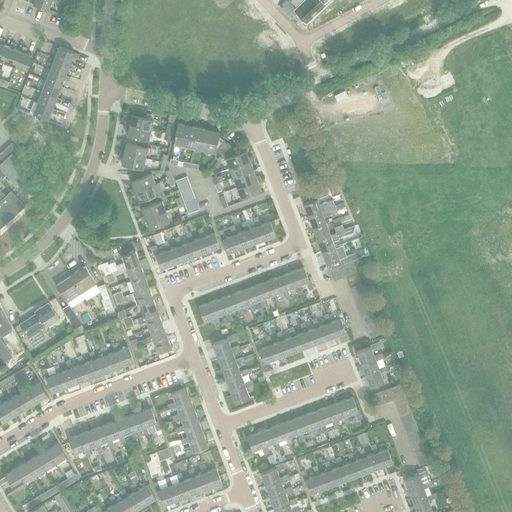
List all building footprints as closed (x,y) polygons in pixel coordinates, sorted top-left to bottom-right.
[(48,9),(51,0),(28,0),(28,1),(33,3),(33,4),(48,9)] [(289,0),(297,7),(294,9),(306,21),(324,4),(320,0),(289,0)] [(511,39),(506,28),(488,36),(492,47),(511,39)] [(0,59),(3,61),(9,46),(2,44),(4,39),(0,37),(0,59)] [(511,50),(511,41),(511,39),(492,47),(497,57),(511,50)] [(14,66),(20,51),(13,48),(15,43),(11,41),(9,46),(3,61),(14,66)] [(55,57),(70,63),(73,55),(78,57),(79,54),(74,52),(75,51),(59,45),(55,57)] [(20,51),(14,66),(27,70),(32,56),(25,53),(27,47),(22,46),(20,51)] [(511,63),(511,50),(497,57),(501,68),(511,63)] [(75,65),(70,63),(55,57),(50,68),(66,74),(69,67),(73,69),(75,65)] [(442,71),(437,58),(417,66),(422,79),(442,71)] [(70,76),(66,74),(50,68),(46,79),(61,85),(64,78),(69,80),(70,76)] [(446,84),(442,71),(422,79),(427,91),(446,84)] [(66,87),(61,85),(46,79),(42,90),(57,96),(60,89),(65,91),(66,87)] [(451,97),(446,84),(427,91),(432,104),(451,97)] [(386,96),(382,86),(364,93),(367,103),(386,96)] [(62,98),(57,96),(42,90),(37,102),(53,108),(56,101),(60,102),(62,98)] [(371,112),(389,105),(386,96),(367,103),(371,112)] [(456,109),(451,97),(432,104),(436,116),(456,109)] [(57,109),(53,108),(37,102),(33,113),(49,119),(51,112),(56,114),(57,109)] [(393,115),(389,105),(371,112),(375,122),(393,115)] [(461,122),(456,109),(436,116),(441,129),(461,122)] [(126,124),(151,129),(153,119),(132,115),(131,121),(127,120),(126,124)] [(379,132),(397,125),(393,115),(375,122),(379,132)] [(168,133),(173,134),(175,122),(168,120),(166,133),(168,133)] [(184,146),(190,121),(186,121),(186,124),(179,122),(174,143),(184,146)] [(194,148),(199,126),(192,125),(193,122),(190,121),(184,146),(194,148)] [(149,139),(151,129),(126,124),(126,127),(129,128),(128,135),(149,139)] [(205,150),(210,125),(206,125),(206,128),(199,126),(194,148),(205,150)] [(210,125),(205,150),(215,152),(219,131),(213,129),(213,126),(210,125)] [(406,147),(402,137),(384,144),(388,154),(406,147)] [(221,153),(229,143),(226,140),(224,139),(223,140),(216,149),(221,153)] [(120,151),(145,157),(147,147),(126,142),(124,149),(121,148),(120,151)] [(229,143),(221,153),(226,157),(234,147),(229,143)] [(391,164),(409,156),(406,147),(388,154),(391,164)] [(230,167),(253,159),(252,155),(249,156),(246,150),(226,157),(230,167)] [(143,167),(145,157),(120,151),(120,155),(123,156),(121,163),(143,167)] [(478,168),(473,155),(454,162),(458,175),(478,168)] [(395,173),(413,166),(409,156),(391,164),(395,173)] [(234,177),(253,169),(251,163),(254,162),(253,159),(230,167),(234,177)] [(417,175),(413,166),(395,173),(399,183),(417,175)] [(483,180),(478,168),(458,175),(463,188),(483,180)] [(237,186),(260,178),(259,175),(256,176),(253,169),(234,177),(237,186)] [(141,172),(128,173),(133,187),(130,188),(132,191),(155,183),(151,173),(142,176),(141,172)] [(421,185),(417,175),(399,183),(402,192),(421,185)] [(178,185),(189,181),(187,176),(176,180),(178,185)] [(260,178),(237,186),(241,196),(261,189),(258,182),(261,181),(260,178)] [(488,193),(483,180),(463,188),(468,200),(488,193)] [(180,191),(191,187),(189,181),(178,185),(180,191)] [(155,183),(132,192),(133,195),(136,194),(138,200),(158,192),(155,183)] [(406,202),(424,195),(421,185),(402,192),(406,202)] [(182,196),(193,192),(191,187),(180,191),(182,196)] [(326,188),(310,194),(312,199),(317,197),(317,198),(328,193),(326,188)] [(184,202),(195,198),(193,192),(182,196),(184,202)] [(492,205),(488,193),(468,200),(473,213),(492,205)] [(312,199),(303,202),(308,215),(321,210),(335,205),(332,199),(319,203),(317,197),(312,199)] [(186,207),(197,203),(195,198),(184,202),(186,207)] [(142,219),(165,210),(161,200),(141,207),(144,214),(141,215),(142,219)] [(197,203),(186,207),(188,212),(199,209),(197,203)] [(321,210),(308,215),(312,227),(326,222),(324,216),(337,211),(335,205),(321,210)] [(497,218),(492,205),(473,213),(477,225),(497,218)] [(165,210),(142,219),(143,222),(146,221),(149,227),(169,219),(165,210)] [(260,224),(258,216),(253,218),(256,226),(257,225),(263,239),(275,235),(270,221),(260,224)] [(502,230),(497,218),(477,225),(482,238),(502,230)] [(249,228),(246,221),(241,222),(244,230),(246,229),(251,243),(263,239),(257,225),(256,226),(249,228)] [(326,222),(312,227),(317,239),(330,234),(326,222)] [(237,233),(234,225),(230,227),(232,234),(234,233),(239,248),(251,243),(246,229),(244,230),(237,233)] [(205,235),(202,227),(198,229),(200,237),(202,236),(207,250),(219,246),(214,232),(205,235)] [(234,233),(232,234),(225,237),(223,229),(218,231),(221,240),(223,239),(227,252),(239,248),(234,233)] [(507,244),(502,230),(482,238),(487,251),(507,244)] [(193,239),(190,231),(186,233),(189,241),(191,240),(196,255),(207,250),(202,236),(200,237),(193,239)] [(330,234),(317,239),(321,251),(335,246),(333,240),(338,238),(338,237),(336,232),(330,234)] [(182,244),(179,236),(174,237),(177,245),(179,245),(184,259),(196,255),(191,240),(189,241),(182,244)] [(445,248),(441,238),(423,245),(427,255),(445,248)] [(179,245),(177,245),(170,248),(167,240),(163,242),(166,249),(168,249),(173,263),(184,259),(179,245)] [(168,249),(166,249),(158,252),(155,244),(151,246),(154,255),(156,254),(161,267),(173,263),(168,249)] [(345,256),(341,245),(335,247),(335,246),(321,251),(326,263),(329,262),(340,258),(339,258),(345,256)] [(431,264),(449,257),(445,248),(427,255),(431,264)] [(126,267),(139,262),(135,250),(121,255),(124,261),(116,264),(118,270),(126,267)] [(331,268),(336,266),(353,260),(351,254),(345,256),(339,258),(340,258),(329,262),(331,268)] [(453,267),(449,257),(431,264),(434,274),(453,267)] [(340,277),(346,275),(357,271),(353,260),(336,266),(340,277)] [(106,274),(112,272),(107,261),(97,264),(102,276),(106,274)] [(130,279),(144,274),(139,262),(126,267),(130,279)] [(70,274),(81,292),(96,283),(85,265),(70,274)] [(297,285),(299,284),(306,282),(309,290),(313,288),(310,279),(308,280),(304,266),(291,271),(297,285)] [(334,279),(340,277),(336,266),(331,268),(330,268),(334,279)] [(438,284),(456,277),(453,267),(434,274),(438,284)] [(297,285),(291,271),(280,275),(285,289),(287,288),(294,286),(297,294),(302,292),(299,284),(297,285)] [(348,281),(359,277),(357,271),(346,275),(348,281)] [(112,272),(106,274),(109,281),(114,279),(112,272)] [(66,302),(81,292),(70,274),(55,284),(66,302)] [(135,291),(148,286),(144,274),(130,279),(135,291)] [(285,289),(280,275),(268,279),(274,293),(276,293),(283,290),(286,298),(290,297),(287,288),(285,289)] [(350,286),(361,282),(359,277),(348,281),(350,286)] [(274,293),(268,279),(257,284),(262,298),(264,297),(271,294),(274,302),(278,301),(276,293),(274,293)] [(352,292),(363,288),(361,282),(350,286),(352,292)] [(112,308),(105,284),(98,286),(102,300),(101,300),(104,310),(112,308)] [(262,298),(257,284),(245,288),(250,302),(252,301),(259,299),(262,307),(267,305),(264,297),(262,298)] [(136,304),(139,303),(153,298),(148,286),(135,291),(132,292),(136,304)] [(250,302),(245,288),(234,292),(239,306),(241,306),(248,303),(251,311),(255,309),(252,301),(250,302)] [(354,298),(365,294),(363,288),(352,292),(354,298)] [(472,299),(467,288),(447,296),(451,307),(472,299)] [(239,306),(234,292),(222,297),(227,311),(229,310),(236,307),(239,316),(244,314),(241,306),(239,306)] [(356,303),(367,299),(365,294),(354,298),(356,303)] [(227,311),(222,297),(211,301),(216,315),(217,314),(225,312),(228,320),(232,318),(229,310),(227,311)] [(144,315),(157,310),(153,298),(139,303),(144,315)] [(358,309),(369,305),(367,299),(356,303),(358,309)] [(455,317),(476,309),(472,299),(451,307),(455,317)] [(58,318),(47,301),(34,309),(36,312),(24,320),(19,323),(27,336),(46,324),(43,320),(48,316),(52,322),(58,318)] [(216,315),(211,301),(199,305),(204,319),(213,316),(216,324),(220,322),(217,314),(216,315)] [(75,328),(81,325),(69,305),(63,309),(75,328)] [(360,315),(372,311),(369,305),(358,309),(360,315)] [(157,310),(144,315),(137,318),(139,323),(146,321),(148,327),(162,322),(157,310)] [(362,320),(374,316),(372,311),(360,315),(362,320)] [(330,322),(327,313),(323,315),(326,323),(328,323),(333,336),(345,332),(340,318),(330,322)] [(0,314),(0,328),(2,328),(9,339),(14,335),(0,314)] [(365,326),(376,322),(374,316),(362,320),(365,326)] [(319,326),(316,318),(311,319),(314,328),(316,327),(321,341),(333,336),(328,323),(326,323),(319,326)] [(148,341),(153,339),(166,334),(162,322),(148,327),(151,335),(146,337),(148,341)] [(307,330),(304,322),(300,324),(303,332),(305,331),(310,345),(321,341),(316,327),(314,328),(307,330)] [(367,332),(378,328),(376,322),(365,326),(367,332)] [(489,334),(484,323),(464,331),(468,342),(489,334)] [(296,334),(293,326),(288,328),(291,336),(293,335),(298,349),(310,345),(305,331),(303,332),(296,334)] [(378,328),(367,332),(369,338),(380,333),(378,328)] [(284,339),(281,331),(277,332),(280,340),(282,340),(287,353),(298,349),(293,335),(291,336),(284,339)] [(232,349),(231,348),(228,340),(236,337),(234,333),(226,336),(226,338),(212,343),(217,355),(232,349)] [(166,334),(153,339),(157,351),(171,346),(166,334)] [(472,352),(493,344),(489,334),(468,342),(472,352)] [(272,343),(269,335),(265,337),(268,345),(270,344),(275,358),(287,353),(282,340),(280,340),(272,343)] [(270,344),(268,345),(261,347),(258,339),(253,341),(257,350),(258,349),(263,362),(275,358),(270,344)] [(375,358),(374,356),(372,349),(380,346),(378,341),(370,344),(370,346),(357,351),(361,363),(375,358)] [(118,350),(116,342),(111,343),(114,351),(116,351),(121,365),(133,361),(128,346),(118,350)] [(139,345),(133,347),(137,358),(143,356),(139,345)] [(221,366),(236,361),(235,359),(232,352),(240,349),(238,345),(231,348),(232,349),(217,355),(221,366)] [(116,351),(114,351),(107,354),(104,346),(100,348),(102,356),(104,355),(109,369),(121,365),(116,351)] [(104,355),(102,356),(95,358),(92,350),(88,352),(91,360),(93,359),(98,374),(109,369),(104,355)] [(365,375),(379,369),(379,368),(376,360),(384,357),(383,353),(374,356),(375,358),(361,363),(365,375)] [(93,359),(91,360),(84,362),(81,355),(77,356),(79,364),(81,363),(86,378),(98,374),(93,359)] [(225,378),(240,372),(240,371),(237,364),(244,361),(243,357),(235,359),(236,361),(221,366),(225,378)] [(81,363),(79,364),(73,367),(70,359),(65,360),(68,368),(70,368),(75,382),(86,378),(81,363)] [(503,370),(499,360),(478,368),(482,378),(503,370)] [(70,368),(68,368),(60,371),(58,363),(53,365),(56,373),(58,372),(63,386),(75,382),(70,368)] [(20,374),(29,369),(26,364),(17,370),(20,374)] [(370,387),(384,381),(380,372),(389,369),(387,365),(379,368),(379,369),(365,375),(370,387)] [(58,372),(56,373),(49,375),(46,368),(42,369),(45,378),(46,377),(51,391),(63,386),(58,372)] [(230,389),(244,384),(244,383),(241,375),(249,372),(247,368),(240,371),(240,372),(225,378),(230,389)] [(8,375),(11,380),(20,374),(17,370),(8,375)] [(486,389),(507,380),(503,370),(482,378),(486,389)] [(0,386),(8,381),(6,377),(0,380),(0,386)] [(234,401),(249,396),(245,387),(253,384),(252,380),(244,383),(244,384),(230,389),(234,401)] [(28,387),(36,401),(47,395),(38,381),(28,387)] [(394,398),(405,394),(401,383),(384,389),(388,401),(394,398)] [(169,408),(176,406),(176,404),(190,399),(186,386),(171,392),(175,401),(167,404),(169,408)] [(17,393),(26,407),(36,401),(28,387),(17,393)] [(383,403),(388,401),(384,389),(379,391),(383,403)] [(377,405),(383,403),(379,391),(373,393),(377,405)] [(7,400),(16,414),(26,407),(17,393),(7,400)] [(396,404),(407,400),(405,394),(394,398),(396,404)] [(345,414),(347,414),(355,411),(358,419),(362,417),(359,408),(357,409),(352,396),(340,400),(345,414)] [(511,408),(511,396),(495,403),(499,413),(511,408)] [(176,404),(176,406),(179,413),(171,416),(173,420),(181,417),(180,415),(195,410),(190,399),(176,404)] [(0,403),(0,411),(5,420),(16,414),(7,400),(0,403)] [(345,414),(340,400),(328,405),(334,419),(336,418),(343,415),(346,423),(351,422),(347,414),(345,414)] [(398,409),(409,405),(407,400),(396,404),(398,409)] [(334,419),(328,405),(317,409),(322,423),(324,422),(332,420),(335,428),(339,426),(336,418),(334,419)] [(400,415),(411,411),(409,405),(398,409),(400,415)] [(151,407),(139,411),(144,426),(146,425),(149,433),(160,429),(157,420),(156,421),(151,407)] [(503,424),(511,420),(511,408),(499,413),(503,424)] [(322,423),(317,409),(305,413),(310,427),(312,427),(320,424),(323,432),(327,430),(324,422),(322,423)] [(177,432),(185,429),(184,427),(199,422),(195,410),(180,415),(181,417),(183,425),(176,428),(177,432)] [(144,426),(139,411),(127,416),(133,430),(134,429),(142,427),(145,435),(149,433),(146,425),(144,426)] [(402,420),(413,416),(411,411),(400,415),(402,420)] [(310,427),(305,413),(294,418),(299,432),(301,431),(308,429),(311,436),(316,435),(312,427),(310,427)] [(133,430),(127,416),(116,420),(121,434),(123,434),(130,431),(133,439),(137,437),(134,429),(133,430)] [(404,426),(415,422),(413,416),(402,420),(404,426)] [(299,432),(294,418),(282,422),(287,436),(289,436),(297,433),(300,441),(304,439),(301,431),(299,432)] [(121,434),(116,420),(104,424),(109,439),(111,438),(118,435),(121,443),(126,441),(123,434),(121,434)] [(182,444),(189,441),(189,439),(203,433),(199,422),(184,427),(185,429),(188,436),(180,439),(182,444)] [(287,436),(282,422),(271,426),(276,441),(278,440),(285,437),(288,445),(292,444),(289,436),(287,436)] [(406,431),(417,427),(415,422),(404,426),(406,431)] [(109,439),(104,424),(93,428),(98,443),(99,442),(107,440),(110,447),(114,446),(111,438),(109,439)] [(276,441),(271,426),(259,431),(264,445),(266,444),(273,442),(276,450),(281,448),(278,440),(276,441)] [(408,437),(419,433),(417,427),(406,431),(408,437)] [(98,443),(93,428),(81,432),(86,447),(88,446),(95,444),(98,452),(102,450),(99,442),(98,443)] [(264,445),(259,431),(247,435),(252,449),(262,446),(265,454),(269,452),(266,444),(264,445)] [(86,447),(81,432),(69,437),(74,452),(83,448),(86,456),(91,454),(88,446),(86,447)] [(189,439),(189,441),(192,448),(184,451),(186,455),(194,452),(194,450),(208,445),(203,433),(189,439)] [(411,442),(422,438),(419,433),(408,437),(411,442)] [(413,448),(424,444),(422,438),(411,442),(413,448)] [(47,448),(55,462),(66,456),(58,442),(47,448)] [(377,450),(375,443),(370,444),(373,452),(375,451),(380,466),(393,461),(387,447),(377,450)] [(415,453),(426,449),(424,444),(413,448),(415,453)] [(167,446),(156,450),(160,459),(171,455),(167,446)] [(366,455),(363,447),(359,449),(362,456),(363,456),(369,470),(380,466),(375,451),(373,452),(366,455)] [(37,454),(45,468),(55,462),(47,448),(37,454)] [(417,459),(428,455),(426,449),(415,453),(417,459)] [(355,459),(352,451),(347,453),(350,461),(352,460),(357,474),(369,470),(363,456),(362,456),(355,459)] [(122,453),(115,455),(117,461),(124,458),(122,453)] [(35,475),(45,468),(37,454),(26,461),(35,475)] [(428,455),(417,459),(419,465),(430,460),(428,455)] [(343,463),(340,456),(335,457),(338,465),(340,464),(346,479),(357,474),(352,460),(350,461),(343,463)] [(331,468),(328,460),(324,462),(327,469),(329,469),(334,483),(346,479),(340,464),(338,465),(331,468)] [(24,481),(35,475),(26,461),(16,467),(24,481)] [(280,478),(280,477),(277,470),(284,467),(283,462),(260,471),(265,483),(280,478)] [(207,471),(204,463),(199,465),(202,472),(204,472),(209,487),(222,482),(216,467),(207,471)] [(320,472),(317,464),(312,466),(315,474),(317,473),(323,487),(334,483),(329,469),(327,469),(320,472)] [(14,487),(24,481),(16,467),(5,473),(14,487)] [(195,475),(192,468),(188,469),(191,477),(192,476),(198,491),(209,487),(204,472),(202,472),(195,475)] [(317,473),(315,474),(308,477),(305,469),(301,470),(304,480),(306,479),(311,492),(323,487),(317,473)] [(423,485),(422,483),(420,476),(428,473),(426,469),(417,472),(418,474),(405,478),(409,490),(423,485)] [(67,478),(70,483),(79,477),(76,472),(67,478)] [(183,480),(180,472),(176,474),(179,481),(181,481),(186,495),(198,491),(192,476),(191,477),(183,480)] [(281,481),(289,479),(287,474),(280,477),(280,478),(265,483),(269,495),(284,489),(281,481)] [(172,484),(169,477),(165,478),(167,486),(169,485),(175,500),(186,495),(181,481),(179,481),(172,484)] [(58,490),(67,484),(64,479),(55,485),(58,490)] [(414,502),(427,496),(427,495),(424,487),(432,485),(430,480),(422,483),(423,485),(409,490),(414,502)] [(160,488),(158,481),(153,483),(156,491),(157,490),(163,504),(175,500),(169,485),(167,486),(160,488)] [(138,489),(134,482),(130,484),(134,491),(136,490),(144,504),(155,497),(147,484),(138,489)] [(46,490),(49,495),(58,490),(55,485),(46,490)] [(274,507),(289,501),(288,500),(286,493),(293,490),(292,486),(284,489),(269,495),(274,507)] [(127,495),(123,488),(119,491),(123,497),(125,496),(133,510),(144,504),(136,490),(134,491),(127,495)] [(37,502),(46,497),(43,492),(34,497),(37,502)] [(60,504),(65,501),(59,492),(54,495),(60,504)] [(417,511),(421,511),(432,508),(428,499),(436,496),(435,492),(427,495),(427,496),(414,502),(417,511)] [(116,501),(113,495),(109,497),(112,503),(115,502),(120,511),(129,511),(133,510),(125,496),(123,497),(116,501)] [(25,503),(28,508),(37,502),(34,497),(25,503)] [(275,511),(292,511),(293,511),(290,505),(298,502),(296,497),(288,500),(289,501),(274,507),(275,511)] [(106,507),(102,501),(98,503),(102,510),(104,508),(106,511),(120,511),(115,502),(112,503),(106,507)] [(28,511),(47,511),(42,503),(28,511)]
